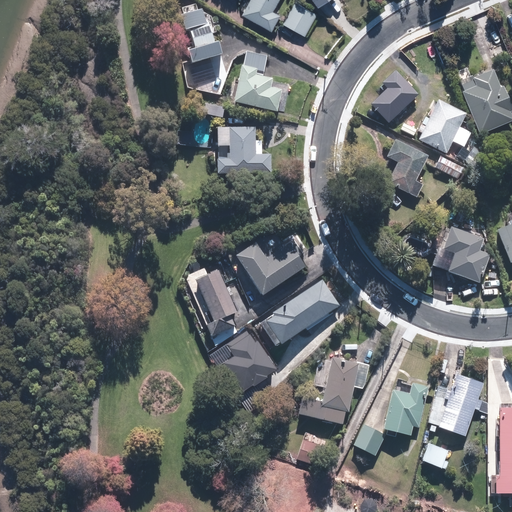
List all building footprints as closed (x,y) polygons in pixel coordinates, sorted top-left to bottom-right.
[(280,0),(250,0),(242,14),(272,30),(281,14),(275,10),(280,0)] [(331,0),(321,11),(348,37),(358,26),(331,0)] [(318,13),(296,1),(284,24),(294,29),(306,36),(318,13)] [(195,63),(225,54),(223,47),(221,42),(217,43),(210,18),(207,19),(204,10),(199,11),(198,7),(182,12),(187,30),(192,28),(198,49),(191,50),(195,63)] [(494,20),(480,27),(489,47),(488,48),(493,59),(511,51),(507,40),(504,42),(494,20)] [(236,103),(279,112),(284,90),(271,87),(273,78),(257,75),(258,71),(264,73),(265,66),(268,56),(248,52),(236,103)] [(217,80),(211,62),(194,67),(199,85),(217,80)] [(385,124),(420,91),(398,67),(376,86),(381,91),(366,104),(385,124)] [(474,80),(463,85),(465,91),(463,92),(480,135),(511,121),(511,112),(511,111),(511,101),(505,84),(501,85),(494,69),(490,70),(472,77),(474,80)] [(447,151),(466,112),(435,97),(416,136),(447,151)] [(208,114),(224,117),(225,113),(226,108),(210,105),(208,114)] [(220,174),(273,173),(272,154),(263,154),(263,140),(256,140),(256,127),(219,127),(220,146),(231,146),(232,159),(220,160),(220,174)] [(429,156),(397,139),(388,157),(399,162),(388,183),(417,197),(424,184),(417,180),(429,156)] [(465,167),(441,155),(439,159),(435,168),(459,179),(465,167)] [(511,220),(508,222),(509,225),(498,229),(511,263),(511,262),(511,220)] [(441,244),(432,265),(444,269),(481,285),(493,254),(480,249),(485,238),(453,225),(444,245),(441,244)] [(265,295),(307,267),(304,262),(300,255),(304,253),(295,240),(268,257),(258,242),(238,255),(265,295)] [(239,312),(221,270),(209,275),(206,268),(186,277),(207,325),(209,324),(214,335),(237,325),(232,315),(239,312)] [(283,343),(341,305),(323,279),(274,312),(276,315),(268,321),(283,343)] [(256,342),(247,329),(225,344),(233,356),(223,363),(242,392),(252,385),(253,387),(268,377),(267,376),(277,369),(258,341),(256,342)] [(365,388),(370,365),(362,363),(333,357),(324,401),(303,396),(300,414),(344,423),(347,411),(350,412),(355,386),(365,388)] [(479,399),(485,383),(458,374),(453,388),(448,387),(445,397),(449,399),(439,427),(466,436),(476,408),(480,410),(483,400),(479,399)] [(420,427),(429,386),(413,383),(411,392),(393,388),(384,428),(411,434),(413,425),(420,427)] [(511,407),(500,408),(500,474),(496,474),(495,474),(491,475),(491,493),(511,492),(511,407)] [(371,426),(365,423),(355,444),(377,454),(387,433),(371,426)] [(326,446),(304,439),(298,456),(320,463),(326,446)] [(445,460),(449,451),(429,443),(422,460),(446,469),(449,462),(445,460)]
